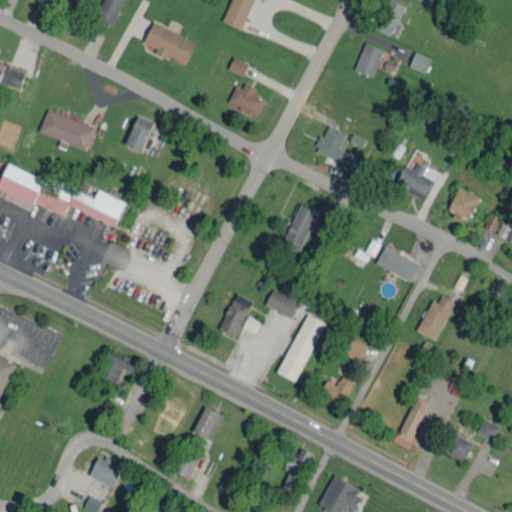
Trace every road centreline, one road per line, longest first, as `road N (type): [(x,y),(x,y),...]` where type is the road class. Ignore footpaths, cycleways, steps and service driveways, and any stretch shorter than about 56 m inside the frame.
road 1 (residential): [(0,18),(511,278)]
road 2 (primary): [(0,269),(472,511)]
road 3 (residential): [(344,0),(112,446)]
road 4 (residential): [(443,240),(299,511)]
road 5 (residential): [(215,511),(94,440),(76,448),(54,490),(37,503),(0,501)]
